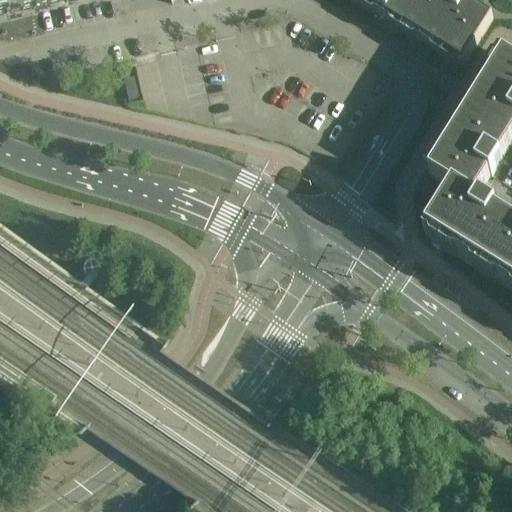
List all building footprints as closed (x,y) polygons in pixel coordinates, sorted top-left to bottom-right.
[(0,0),(0,17),(74,0),(0,0)] [(358,0),(364,4),(406,30),(424,0),(358,0)] [(424,0),(406,30),(447,55),(465,67),(493,22),(468,6),(469,5),(461,0),(424,0)] [(511,61),(505,57),(467,118),(511,145),(511,61)] [(132,81),(123,83),(127,102),(137,100),(132,81)] [(430,177),(455,193),(476,204),(491,180),(492,181),(502,164),(501,164),(511,146),(511,145),(467,118),(430,177)] [(487,274),(511,234),(511,226),(498,217),(499,216),(483,206),(482,207),(476,204),(455,193),(428,237),(487,274)] [(511,289),(511,234),(487,274),(511,289)]
